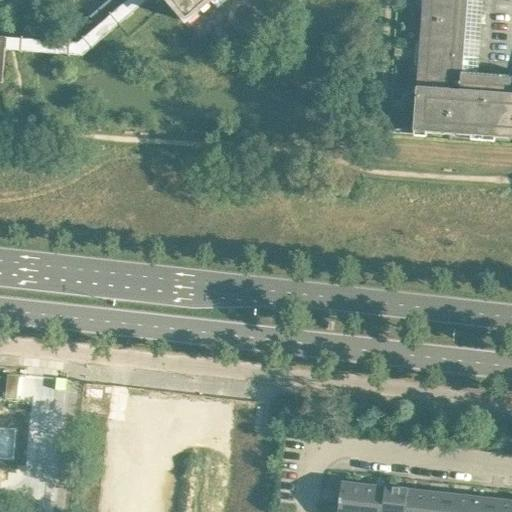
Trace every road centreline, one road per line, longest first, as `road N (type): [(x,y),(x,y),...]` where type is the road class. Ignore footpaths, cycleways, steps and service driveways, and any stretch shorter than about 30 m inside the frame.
road 1 (unclassified): [(0,346),(511,405)]
road 2 (secondary): [(0,310),(511,367)]
road 3 (secondary): [(511,319),(0,263)]
road 4 (residential): [(511,467),(313,448),(306,511)]
